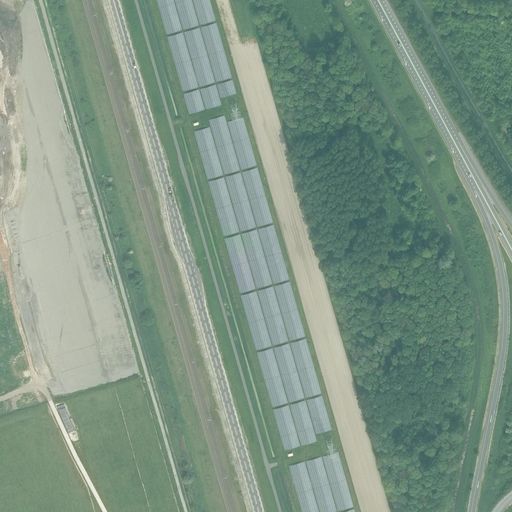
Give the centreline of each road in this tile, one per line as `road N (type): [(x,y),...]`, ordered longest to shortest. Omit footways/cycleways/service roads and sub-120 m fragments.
road 1 (track): [(105,511),(37,384),(50,372),(53,352),(51,260),(8,104),(12,0)]
road 2 (track): [(40,0),(186,511)]
road 3 (secondary): [(112,0),(258,511)]
road 4 (unclassified): [(279,511),(135,0)]
road 5 (trunk): [(478,188),(502,274),(505,334),(473,511)]
road 6 (trunk): [(454,143),(377,0)]
